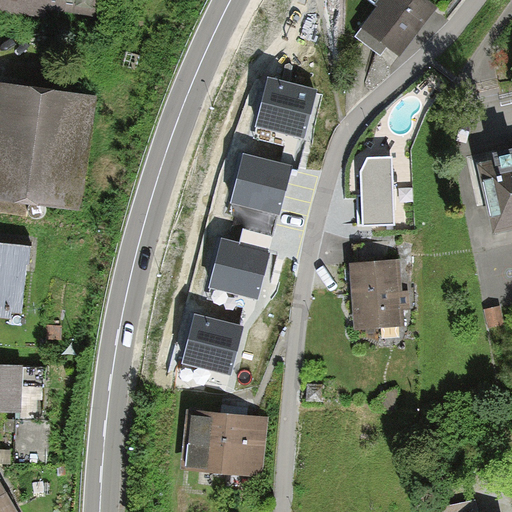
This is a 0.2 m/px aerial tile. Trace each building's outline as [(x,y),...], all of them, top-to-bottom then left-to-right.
[(0,0),(0,4),(87,14),(88,0),(0,0)] [(438,8),(426,0),(368,0),(367,2),(378,9),(355,40),(380,58),(385,50),(400,61),(438,8)] [(267,78),(254,138),(285,145),(288,132),(303,135),(314,88),(267,78)] [(82,103),(0,92),(0,195),(69,204),(82,103)] [(293,166),(243,153),(230,204),(280,216),(286,193),(293,166)] [(494,236),(511,232),(511,153),(494,157),(495,164),(479,168),(494,236)] [(395,225),(392,157),(369,159),(361,170),(363,226),(395,225)] [(274,237),(243,229),(239,243),(223,238),(210,285),(258,297),(274,237)] [(18,247),(0,245),(0,314),(14,316),(18,247)] [(352,269),(357,330),(402,326),(397,265),(352,269)] [(489,323),(503,320),(499,304),(486,307),(489,323)] [(243,327),(193,314),(180,365),(230,377),(243,327)] [(0,370),(0,411),(33,413),(34,392),(41,392),(42,371),(0,370)] [(309,399),(323,399),(323,387),(309,387),(309,399)] [(182,470),(264,477),(269,416),(186,410),(182,470)] [(0,511),(12,511),(0,488),(0,511)]
